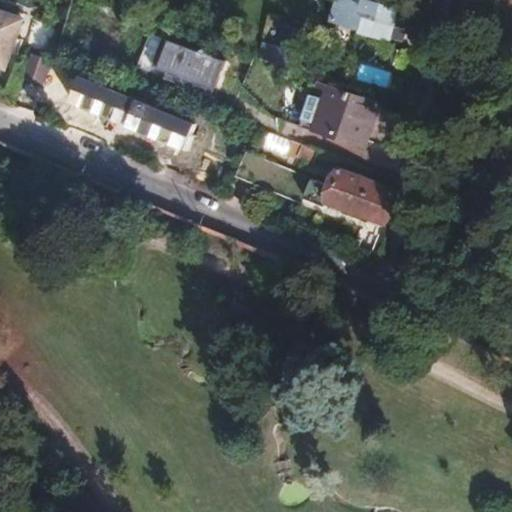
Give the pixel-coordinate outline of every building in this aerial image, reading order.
[(389,42),(399,11),(363,0),(333,0),(324,32),(342,38),(346,25),(360,30),(359,33),(389,42)] [(511,0),(463,0),(461,7),(511,17),(511,0)] [(511,17),(461,7),(452,49),(511,60),(511,17)] [(0,70),(4,72),(22,23),(0,15),(0,70)] [(264,61),(278,21),(258,15),(244,53),(264,61)] [(219,89),(230,56),(174,31),(159,68),(219,89)] [(37,81),(48,59),(26,51),(17,74),(37,81)] [(364,139),(376,102),(345,91),(326,84),(310,130),(355,144),(357,137),(364,139)] [(383,221),(392,193),(335,172),(324,199),(383,221)]
